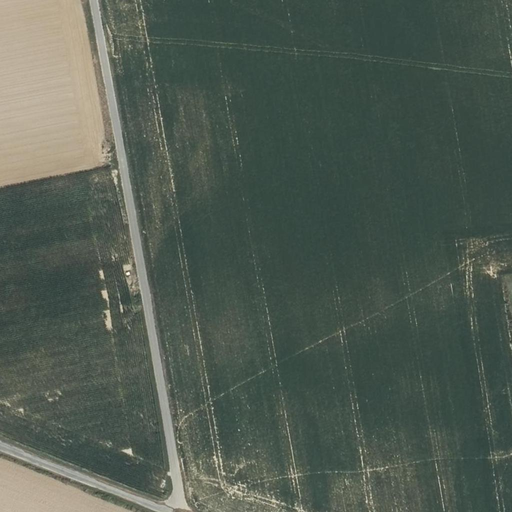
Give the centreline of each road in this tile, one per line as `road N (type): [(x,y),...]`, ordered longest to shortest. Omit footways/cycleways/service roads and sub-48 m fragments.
road 1 (unclassified): [(183,511),(101,0)]
road 2 (tertiary): [(168,511),(0,445)]
